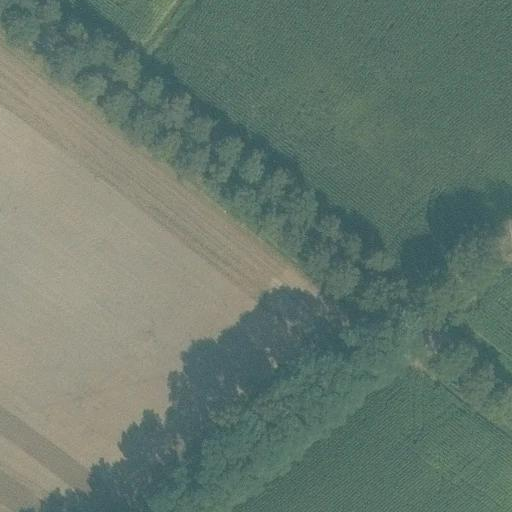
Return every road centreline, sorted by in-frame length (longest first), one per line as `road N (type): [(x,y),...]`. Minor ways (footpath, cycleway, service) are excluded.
road 1 (unclassified): [(511,401),(0,3)]
road 2 (track): [(405,318),(183,511)]
road 3 (track): [(405,318),(511,230)]
